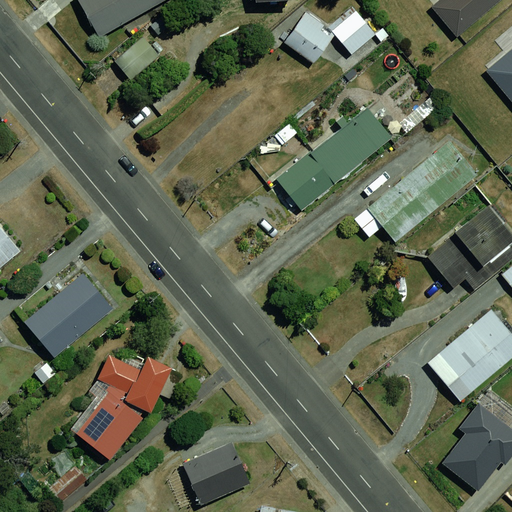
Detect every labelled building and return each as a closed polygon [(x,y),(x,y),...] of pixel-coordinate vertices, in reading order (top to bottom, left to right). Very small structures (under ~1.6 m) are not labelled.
[(72,0),(90,32),(149,0),(72,0)] [(428,0),(419,7),(441,36),(487,0),(428,0)] [(351,6),(327,24),(346,53),(371,35),(351,6)] [(300,18),(283,46),(317,67),(334,39),(300,18)] [(511,41),(479,69),(511,108),(511,41)] [(366,104),(269,175),(291,205),(388,134),(366,104)] [(443,139),(360,207),(389,243),(473,175),(443,139)] [(511,223),(495,200),(422,253),(447,286),(511,238),(511,223)] [(0,220),(0,266),(23,249),(0,220)] [(511,259),(499,270),(511,284),(511,259)] [(82,270),(19,317),(55,364),(117,317),(82,270)] [(511,330),(491,303),(423,356),(457,399),(511,356),(511,330)] [(174,377),(121,343),(102,379),(153,410),(174,377)] [(85,381),(50,436),(87,459),(122,405),(85,381)] [(511,422),(483,399),(433,459),(475,494),(511,450),(511,422)] [(229,439),(174,463),(191,505),(247,481),(229,439)] [(92,475),(78,460),(44,492),(59,507),(92,475)] [(312,511),(313,509),(250,501),(248,511),(312,511)]
